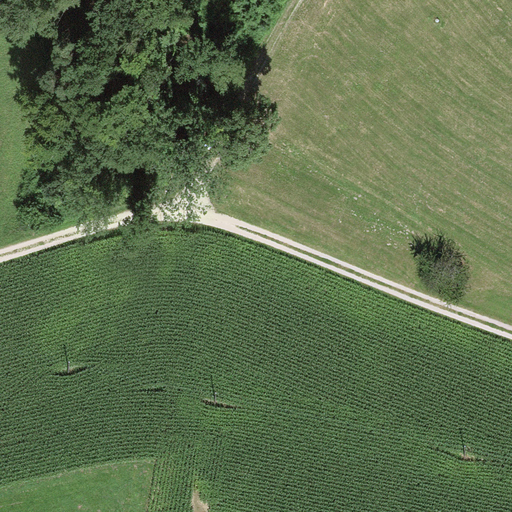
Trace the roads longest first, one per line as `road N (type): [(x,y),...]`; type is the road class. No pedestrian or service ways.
road 1 (track): [(511,330),(185,209),(0,253)]
road 2 (track): [(314,0),(185,209)]
